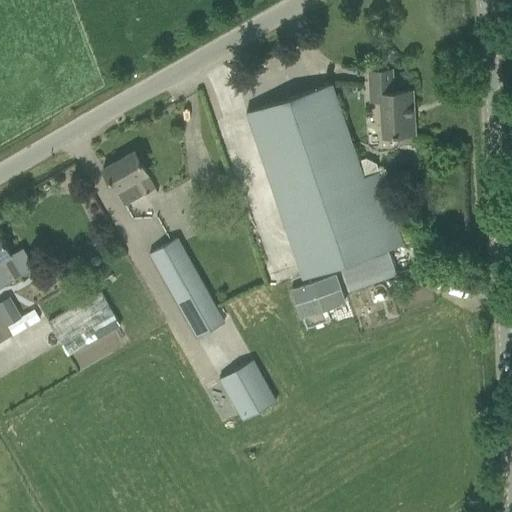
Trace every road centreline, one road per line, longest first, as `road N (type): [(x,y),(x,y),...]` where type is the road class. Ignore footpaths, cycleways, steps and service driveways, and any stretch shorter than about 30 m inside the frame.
road 1 (unclassified): [(0,188),(322,0)]
road 2 (tertiary): [(511,357),(495,0)]
